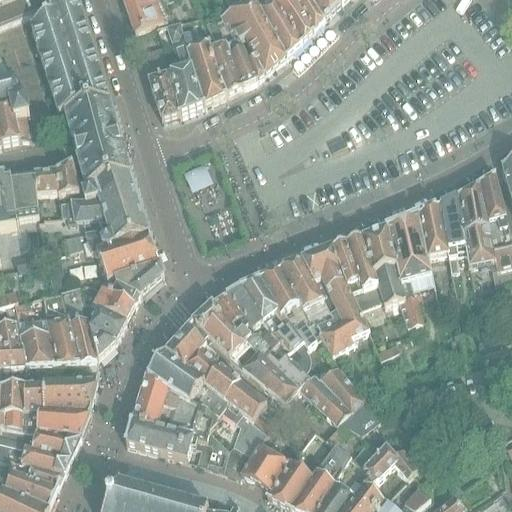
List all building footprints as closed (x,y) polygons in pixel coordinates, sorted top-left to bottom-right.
[(0,0),(0,79),(4,87),(0,87),(0,150),(21,146),(31,146),(26,123),(31,122),(27,103),(23,104),(16,83),(13,84),(0,61),(0,31),(49,12),(52,20),(31,31),(59,119),(68,116),(69,118),(67,119),(70,119),(109,106),(76,4),(74,0),(0,0)] [(157,0),(123,0),(121,1),(128,20),(160,9),(157,0)] [(242,0),(247,9),(232,17),(246,45),(264,81),(288,63),(259,15),(255,6),(250,0),(242,0)] [(283,0),(285,1),(274,7),(302,49),(314,36),(292,0),(283,0)] [(292,0),(314,36),(326,24),(310,0),(292,0)] [(310,0),(326,24),(342,8),(336,0),(310,0)] [(274,7),(259,15),(288,63),(302,50),(302,49),(274,7)] [(160,9),(128,20),(135,40),(168,28),(160,9)] [(232,17),(226,19),(229,25),(236,38),(240,47),(245,45),(255,64),(249,67),(258,86),(264,81),(246,45),(232,17)] [(221,51),(211,54),(211,56),(213,56),(228,101),(244,93),(226,53),(227,52),(217,30),(215,25),(206,29),(214,45),(217,44),(221,51)] [(229,25),(217,30),(227,52),(226,53),(244,93),(257,86),(258,86),(249,67),(240,47),(236,38),(229,25)] [(180,27),(167,31),(175,57),(177,57),(181,73),(169,77),(170,79),(181,121),(204,112),(185,47),(184,40),(183,36),(182,36),(180,27)] [(191,34),(183,36),(184,40),(185,47),(204,112),(228,101),(213,56),(211,56),(211,54),(210,52),(210,50),(212,49),(210,45),(204,47),(205,51),(192,56),(191,52),(194,51),(193,47),(193,42),(191,34)] [(169,77),(162,52),(141,59),(162,127),(180,122),(181,121),(170,79),(169,77)] [(123,148),(120,137),(119,134),(118,134),(110,106),(109,106),(70,119),(67,119),(73,142),(75,150),(78,161),(79,163),(87,192),(131,179),(123,151),(124,151),(123,148)] [(346,152),(341,140),(327,147),(331,159),(346,152)] [(57,176),(35,178),(37,200),(59,198),(59,200),(72,198),(73,207),(85,207),(83,198),(80,195),(72,167),(57,176)] [(511,168),(503,174),(511,207),(511,168)] [(205,169),(184,179),(185,181),(186,181),(190,189),(209,180),(205,172),(206,172),(205,169)] [(0,234),(18,231),(17,225),(39,223),(37,200),(35,178),(0,181),(0,234)] [(62,223),(64,223),(67,222),(68,225),(65,226),(65,230),(98,227),(101,236),(110,235),(115,252),(149,241),(131,179),(87,192),(87,195),(83,196),(82,194),(80,195),(83,198),(85,207),(73,207),(61,208),(62,223)] [(495,182),(479,192),(489,258),(511,252),(511,250),(506,223),(495,182)] [(458,203),(471,274),(491,270),(493,278),(511,273),(511,252),(489,258),(479,192),(458,203)] [(439,212),(452,279),(460,277),(457,265),(467,263),(469,274),(471,274),(458,203),(439,211),(439,212)] [(439,212),(418,221),(429,265),(448,261),(451,279),(452,279),(439,212)] [(386,234),(397,271),(389,274),(400,308),(408,333),(423,329),(416,301),(415,301),(414,297),(435,291),(432,280),(429,265),(418,221),(386,234)] [(386,234),(362,244),(383,307),(384,311),(400,308),(389,274),(397,271),(386,234)] [(68,295),(57,298),(58,299),(79,294),(90,292),(108,288),(160,270),(149,241),(115,252),(110,235),(101,236),(85,239),(89,252),(91,259),(97,257),(107,285),(68,295)] [(79,240),(65,244),(69,258),(83,254),(79,240)] [(362,244),(346,250),(365,294),(353,300),(360,315),(383,307),(362,244)] [(346,250),(333,255),(353,300),(365,294),(346,250)] [(333,255),(302,267),(338,329),(318,339),(323,347),(333,364),(355,351),(351,346),(369,338),(359,316),(360,315),(353,300),(333,255)] [(19,278),(42,273),(39,260),(17,265),(19,278)] [(280,276),(259,285),(282,319),(284,318),(299,338),(308,333),(317,347),(315,344),(319,342),(323,347),(318,339),(338,329),(302,267),(280,276)] [(108,288),(90,292),(135,314),(140,303),(165,282),(160,270),(108,288)] [(259,285),(240,294),(279,349),(288,358),(286,360),(309,385),(313,382),(318,387),(319,386),(313,381),(307,379),(309,375),(310,371),(310,365),(309,361),(308,358),(306,356),(317,348),(317,347),(308,333),(299,338),(284,318),(282,319),(259,285)] [(90,292),(79,294),(83,309),(127,329),(135,314),(90,292)] [(43,301),(46,322),(59,320),(68,323),(70,331),(72,330),(79,370),(97,367),(83,309),(79,294),(58,299),(57,298),(56,298),(43,301)] [(240,294),(227,302),(257,344),(271,358),(279,349),(240,294)] [(0,314),(4,314),(15,310),(17,309),(15,295),(0,298),(0,314)] [(227,302),(212,312),(233,331),(235,329),(251,344),(253,347),(257,344),(227,302)] [(17,309),(15,310),(18,328),(19,330),(29,329),(26,306),(17,309)] [(127,329),(83,309),(97,367),(116,349),(127,329)] [(212,312),(193,330),(197,333),(197,334),(229,365),(247,347),(251,344),(235,329),(233,331),(212,312)] [(0,374),(25,373),(19,330),(18,328),(0,331),(0,315),(4,314),(0,314),(0,374)] [(59,320),(46,322),(47,327),(47,329),(49,340),(48,340),(50,340),(57,372),(79,370),(72,330),(70,331),(68,323),(59,320)] [(47,327),(19,330),(25,373),(57,372),(50,340),(48,340),(49,340),(47,329),(47,327)] [(166,358),(166,359),(209,397),(211,394),(229,408),(222,418),(239,431),(233,450),(228,454),(228,455),(222,478),(238,483),(240,481),(258,452),(275,429),(259,418),(266,409),(229,378),(232,375),(192,339),(191,339),(188,336),(187,336),(187,335),(166,358)] [(251,344),(247,347),(259,359),(242,376),(285,412),(299,396),(309,385),(286,360),(288,358),(279,349),(271,358),(257,344),(253,347),(251,344)] [(397,350),(377,359),(381,368),(401,359),(397,350)] [(147,382),(218,423),(222,418),(229,408),(211,394),(209,397),(166,359),(147,382)] [(319,386),(318,387),(339,407),(351,419),(336,432),(338,433),(327,444),(336,452),(352,464),(358,458),(341,445),(350,435),(362,442),(381,428),(338,374),(319,386)] [(146,383),(139,405),(210,434),(217,427),(216,426),(218,423),(147,382),(146,383)] [(299,396),(325,421),(339,407),(318,387),(313,382),(309,385),(299,396)] [(0,437),(2,437),(3,434),(5,434),(7,420),(91,419),(99,388),(5,392),(5,402),(1,402),(0,410),(0,437)] [(139,405),(132,428),(214,450),(206,472),(222,478),(228,455),(228,454),(209,435),(210,434),(139,405)] [(339,407),(325,421),(336,432),(351,419),(339,407)] [(7,420),(5,434),(81,445),(91,419),(7,420)] [(214,450),(132,428),(126,451),(187,467),(206,471),(206,472),(214,450)] [(0,437),(0,463),(5,465),(6,459),(18,462),(19,459),(25,460),(23,470),(11,467),(65,481),(80,447),(81,445),(5,434),(3,434),(2,437),(0,437)] [(327,444),(326,445),(315,436),(304,450),(319,461),(329,448),(335,452),(336,452),(327,444)] [(373,481),(349,511),(385,511),(386,511),(369,497),(378,487),(379,488),(395,472),(406,485),(418,476),(403,457),(396,461),(386,451),(364,474),(373,481)] [(479,473),(502,462),(496,451),(473,462),(479,473)] [(258,452),(240,481),(261,492),(271,497),(290,469),(258,452)] [(290,469),(271,497),(267,504),(282,511),(293,511),(335,452),(317,475),(313,482),(290,469)] [(336,452),(335,452),(293,511),(321,511),(354,467),(351,465),(352,464),(336,452)] [(0,474),(1,474),(59,495),(65,481),(11,467),(8,477),(0,474)] [(354,467),(321,511),(349,511),(373,481),(364,474),(363,475),(354,467)] [(0,511),(51,511),(55,503),(50,498),(52,494),(58,496),(59,495),(1,474),(0,474),(0,511)] [(208,511),(209,510),(206,509),(204,511),(187,507),(188,504),(185,503),(184,506),(166,501),(166,498),(163,497),(162,500),(144,495),(145,492),(142,491),(141,494),(129,491),(129,490),(127,489),(126,490),(121,488),(122,486),(119,484),(118,487),(117,487),(111,503),(108,504),(109,506),(106,511),(208,511)] [(387,511),(386,511),(385,511),(427,511),(431,508),(428,505),(428,504),(424,500),(420,495),(418,494),(404,511),(405,511),(387,511)] [(460,511),(455,502),(441,511),(460,511)]
